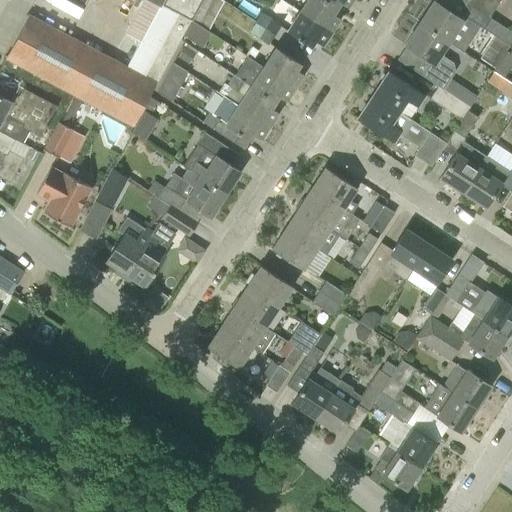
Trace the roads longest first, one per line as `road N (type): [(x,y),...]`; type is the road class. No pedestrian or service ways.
road 1 (residential): [(383,511),(157,346)]
road 2 (residential): [(157,346),(301,122)]
road 3 (residential): [(511,254),(301,122)]
road 4 (residential): [(157,346),(0,222)]
road 5 (residential): [(301,122),(390,0)]
